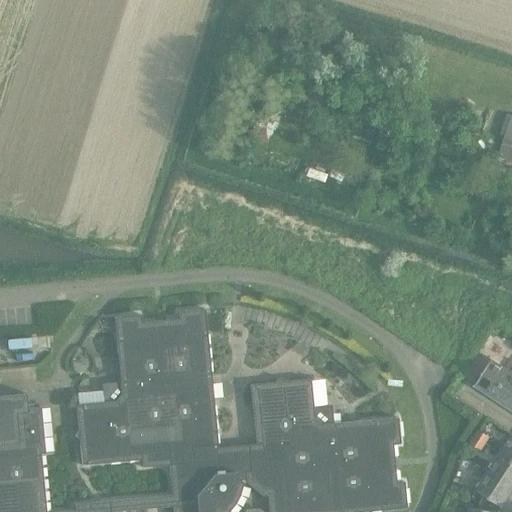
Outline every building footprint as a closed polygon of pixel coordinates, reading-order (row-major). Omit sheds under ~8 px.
[(511,115),(511,116),(497,157),(511,162),(511,115)] [(0,511),(228,511),(229,511),(235,504),(240,496),(243,487),(246,483),(262,497),(267,496),(268,511),(345,511),(381,509),(382,510),(406,508),(404,482),(396,483),(392,445),(400,444),(398,418),(373,420),(373,422),(332,426),(331,414),(323,407),(311,408),(308,379),(250,385),(252,410),(254,409),(257,446),(216,450),(211,399),(212,399),(211,384),(210,384),(205,334),(207,334),(204,309),(178,312),(179,319),(141,323),(140,315),(114,318),(116,343),(118,342),(122,383),(110,384),(103,393),(104,404),(76,407),(81,466),(106,463),(106,462),(141,459),(142,468),(169,465),(172,495),(75,505),(75,511),(64,511),(46,511),(40,454),(45,454),(41,408),(28,409),(26,394),(0,396),(0,511)] [(494,399),(510,373),(485,356),(478,366),(485,370),(475,386),(494,399)] [(511,373),(510,373),(494,399),(511,410),(511,373)] [(511,434),(500,453),(511,461),(511,434)] [(485,443),(475,437),(471,443),(481,449),(485,443)] [(511,461),(500,453),(488,472),(511,487),(511,461)] [(511,490),(511,487),(488,472),(475,491),(501,508),(511,490)]
